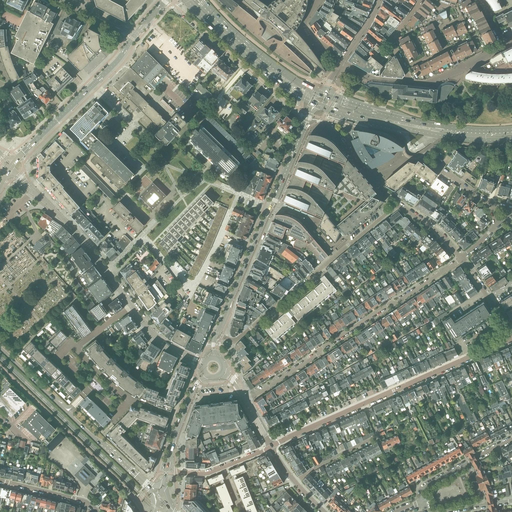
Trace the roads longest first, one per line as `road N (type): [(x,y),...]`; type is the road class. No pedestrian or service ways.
road 1 (residential): [(216,334),(237,339),(395,203),(462,257)]
road 2 (residential): [(462,257),(245,400)]
road 3 (secondary): [(0,348),(150,487)]
road 4 (residential): [(511,338),(364,403)]
road 5 (tertiary): [(107,272),(11,165)]
road 6 (secondary): [(309,89),(200,0)]
road 7 (unclassified): [(183,0),(183,13),(213,40),(269,87),(283,85)]
road 8 (secondary): [(216,334),(272,206)]
road 9 (secondary): [(186,0),(283,85)]
road 10 (residential): [(75,347),(56,358),(116,416),(131,401)]
road 11 (secondary): [(441,126),(321,94)]
